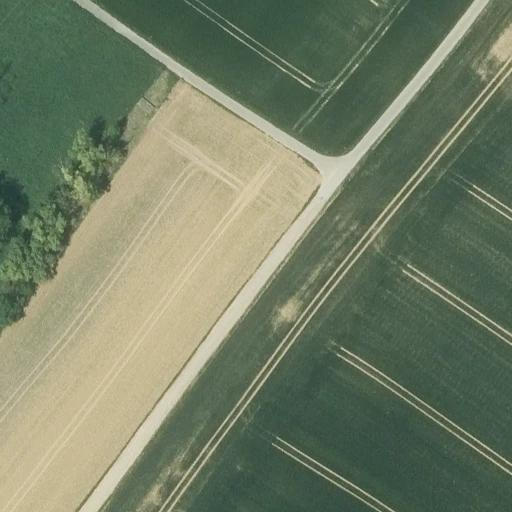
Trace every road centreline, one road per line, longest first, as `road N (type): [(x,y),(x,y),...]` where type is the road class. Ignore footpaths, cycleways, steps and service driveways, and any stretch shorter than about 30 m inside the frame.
road 1 (track): [(89,511),(337,187)]
road 2 (track): [(337,187),(75,0)]
road 3 (track): [(337,187),(485,0)]
